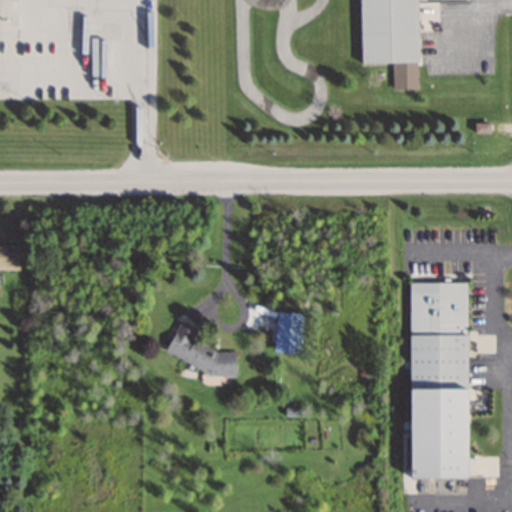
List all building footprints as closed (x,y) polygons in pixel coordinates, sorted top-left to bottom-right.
[(415,0),(358,0),(359,63),(416,62),(415,0)] [(0,270),(19,270),(19,246),(0,245),(0,270)] [(408,281),(406,478),(464,479),(466,282),(408,281)] [(272,352),(301,354),(304,313),(275,311),(272,352)] [(166,351),(209,374),(233,375),(234,352),(216,352),(194,340),(194,329),(179,321),(166,346),(166,351)]
